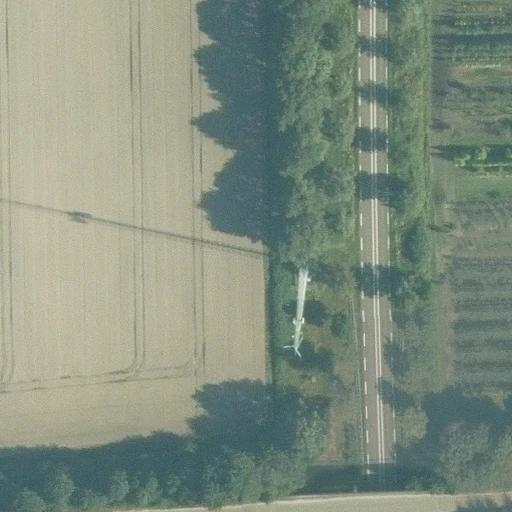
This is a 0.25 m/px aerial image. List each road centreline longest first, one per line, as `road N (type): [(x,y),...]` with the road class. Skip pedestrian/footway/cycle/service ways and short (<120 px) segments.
road 1 (primary): [(385,511),(372,0)]
road 2 (unclassified): [(264,511),(511,500)]
